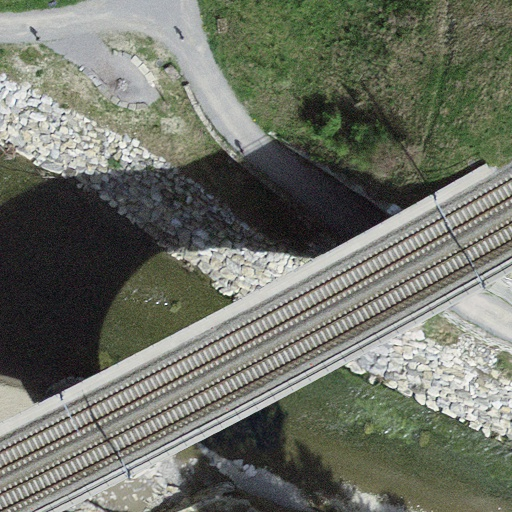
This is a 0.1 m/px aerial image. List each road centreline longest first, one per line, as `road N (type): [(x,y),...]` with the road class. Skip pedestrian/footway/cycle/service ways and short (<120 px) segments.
road 1 (track): [(511,326),(276,171),(232,121),(165,0)]
road 2 (track): [(162,0),(96,24),(0,30)]
